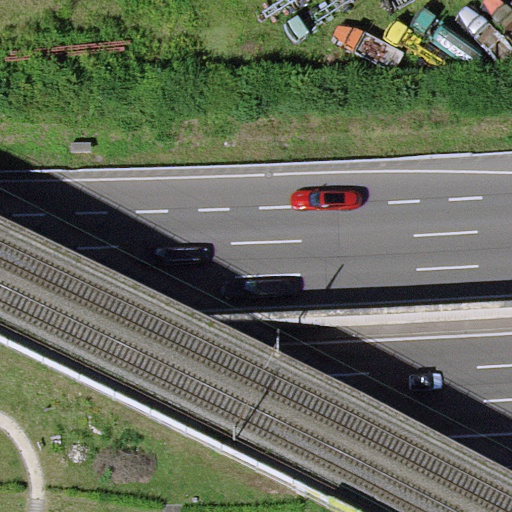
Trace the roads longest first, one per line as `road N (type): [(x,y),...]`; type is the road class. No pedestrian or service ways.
road 1 (motorway): [(0,386),(363,391),(511,384)]
road 2 (motorway): [(511,245),(0,259)]
